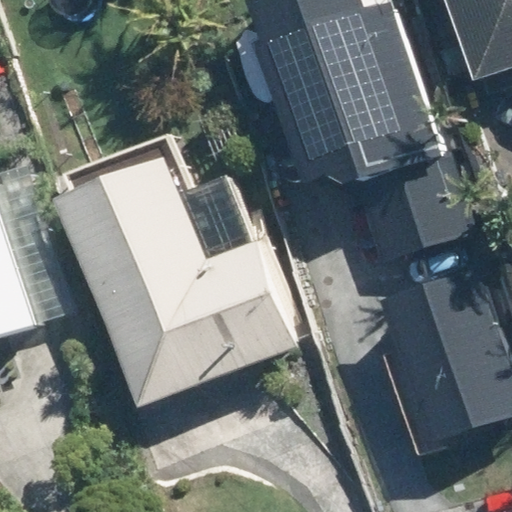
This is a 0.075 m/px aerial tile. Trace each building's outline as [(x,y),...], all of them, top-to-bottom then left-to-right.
[(254,46),(300,183),(335,171),(348,209),(363,204),(382,260),(481,227),(404,0),(397,0),(366,11),(361,0),(248,0),(263,43),(254,46)] [(511,0),(434,0),(452,51),(435,57),(448,92),(479,83),(484,97),(495,93),(491,78),(511,70),(511,0)] [(59,195),(141,403),(301,340),(262,240),(202,263),(159,156),(59,195)] [(336,188),(291,203),(305,244),(350,229),(336,188)] [(0,339),(37,327),(0,211),(0,339)] [(385,295),(434,440),(511,414),(511,363),(479,264),(385,295)]
